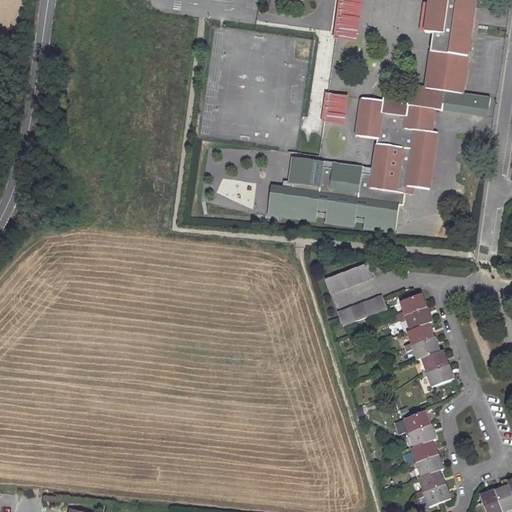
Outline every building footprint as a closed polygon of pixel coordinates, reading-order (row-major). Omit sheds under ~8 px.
[(464,94),(474,20),(469,19),(470,10),(475,11),(476,0),(430,0),(426,31),(435,32),(427,87),(412,85),(410,97),(385,93),(384,100),(363,97),(358,135),(378,138),(373,174),(363,173),(364,167),(334,163),(334,168),(324,167),(325,162),(293,157),(290,183),(294,184),(293,188),(289,188),(285,214),(317,219),(318,210),(327,211),(326,220),(355,224),(357,215),(366,217),(365,225),(396,230),(397,226),(400,205),(404,205),(406,193),(413,194),(415,187),(431,189),(438,133),(432,132),(429,132),(430,119),(433,120),(435,109),(484,117),(486,106),(490,106),(491,98),(464,94)] [(357,34),(361,0),(341,0),(336,39),(343,40),(344,32),(357,34)] [(355,42),(357,34),(344,32),(343,40),(355,42)] [(343,125),(347,104),(333,102),(334,95),(328,94),(324,122),(343,125)] [(347,104),(348,96),(334,95),(333,102),(347,104)] [(285,214),(289,188),(272,186),(269,212),(281,213),(285,214)] [(400,205),(397,226),(417,229),(417,233),(438,235),(443,202),(422,199),(421,208),(400,205)] [(370,263),(364,265),(369,280),(375,278),(370,263)] [(364,265),(358,267),(363,282),(369,280),(364,265)] [(358,267),(352,270),(357,284),(363,282),(358,267)] [(352,270),(345,273),(350,287),(357,284),(352,270)] [(345,273),(339,275),(344,289),(350,287),(345,273)] [(339,275),(332,277),(337,292),(344,289),(339,275)] [(332,277),(326,280),(331,294),(337,292),(332,277)] [(397,313),(388,316),(390,322),(397,320),(427,309),(422,294),(401,302),(404,312),(397,314),(397,313)] [(382,295),(376,298),(382,312),(388,310),(383,298),(382,295)] [(376,298),(370,300),(376,314),(382,312),(376,298)] [(370,300),(364,303),(369,317),(376,314),(370,300)] [(364,303),(357,305),(363,319),(369,317),(364,303)] [(357,305),(351,308),(356,322),(363,319),(357,305)] [(351,308),(344,310),(350,324),(356,322),(351,308)] [(427,309),(397,320),(403,334),(408,332),(429,324),(433,323),(427,309)] [(344,310),(338,312),(343,327),(350,324),(344,310)] [(429,324),(408,332),(412,343),(408,344),(410,348),(434,338),(429,324)] [(434,338),(410,348),(411,351),(415,349),(419,360),(422,359),(440,352),(434,338)] [(440,352),(422,359),(426,370),(423,372),(424,375),(449,366),(443,351),(440,352)] [(449,366),(424,375),(425,377),(428,377),(433,388),(454,380),(449,366)] [(426,412),(396,423),(400,435),(406,433),(407,435),(431,426),(426,412)] [(431,426),(407,435),(408,438),(411,437),(416,448),(433,441),(436,440),(431,426)] [(416,448),(412,449),(412,451),(404,454),(408,466),(414,464),(414,465),(439,456),(433,441),(416,448)] [(439,456),(414,465),(415,468),(419,467),(423,478),(441,471),(444,470),(439,456)] [(423,478),(419,479),(424,491),(420,492),(421,495),(446,486),(441,471),(423,478)] [(446,486),(421,495),(422,498),(426,496),(430,508),(451,500),(446,486)] [(505,511),(506,511),(511,508),(511,493),(509,486),(495,491),(503,511),(505,511)] [(481,497),(486,511),(503,511),(495,491),(481,497)]
